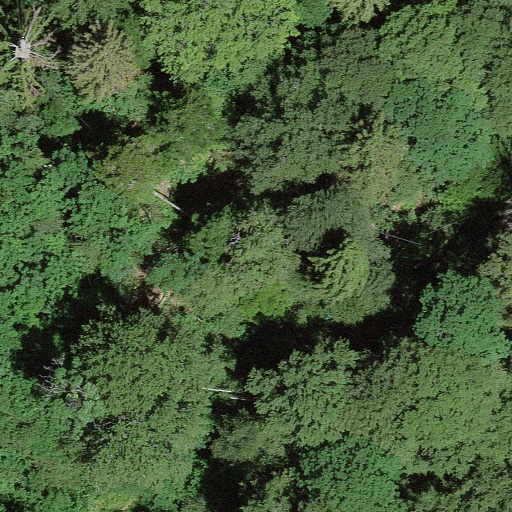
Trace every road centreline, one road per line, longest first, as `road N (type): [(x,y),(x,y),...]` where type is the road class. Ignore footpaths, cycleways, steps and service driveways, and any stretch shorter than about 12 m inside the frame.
road 1 (track): [(113,511),(292,391),(441,270),(511,200)]
road 2 (track): [(511,18),(338,54),(290,41),(281,0)]
